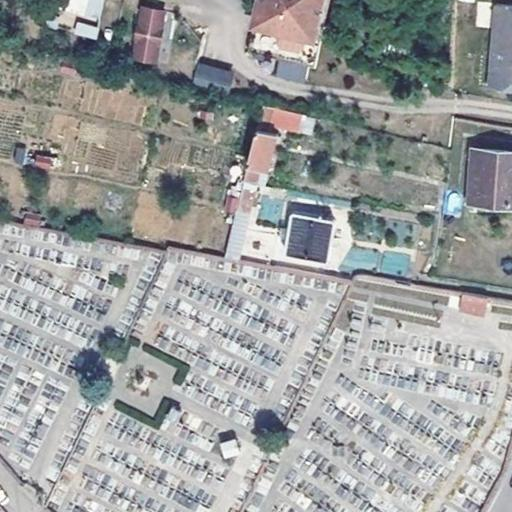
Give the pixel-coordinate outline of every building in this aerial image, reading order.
[(75,15),(98,21),(103,0),(54,0),(49,19),(73,25),(75,15)] [(260,0),(250,51),(280,57),(309,63),(322,0),(260,0)] [(511,4),(497,4),(494,70),(501,70),(501,85),(511,85),(511,4)] [(164,11),(145,7),(141,24),(138,24),(135,38),(137,39),(133,56),(152,60),(157,43),(159,43),(162,29),(160,28),(164,11)] [(98,23),(76,20),(74,34),(96,37),(98,23)] [(309,63),(280,57),(277,72),(305,79),(309,63)] [(235,74),(201,67),(197,86),(231,94),(235,74)] [(310,136),(315,119),(264,105),(259,122),(310,136)] [(259,127),(245,178),(271,183),(275,168),(284,170),(292,134),(259,127)] [(511,149),(473,147),(470,201),(511,203),(511,149)] [(340,221),(296,212),(286,254),(330,263),(340,221)] [(484,316),(488,298),(462,292),(458,310),(484,316)]
